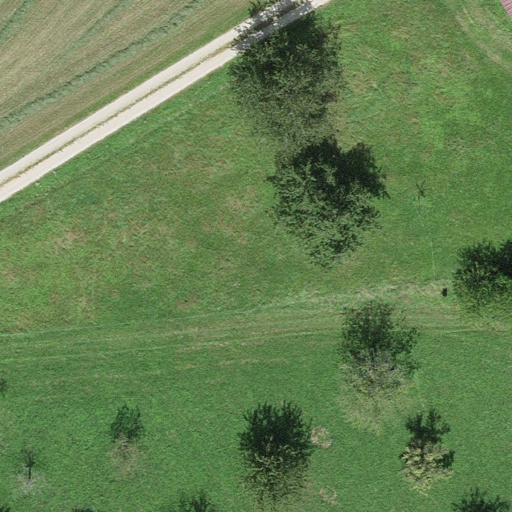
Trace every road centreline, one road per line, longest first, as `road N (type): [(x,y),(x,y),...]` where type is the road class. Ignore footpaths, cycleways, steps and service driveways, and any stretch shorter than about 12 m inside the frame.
road 1 (track): [(0,349),(349,321),(511,323)]
road 2 (track): [(303,0),(0,188)]
